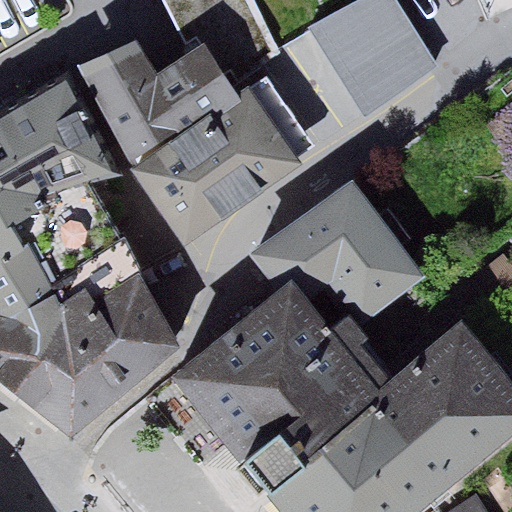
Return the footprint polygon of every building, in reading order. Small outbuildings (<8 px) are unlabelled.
[(210,46),(233,87),(279,53),(252,0),(164,0),(193,55),(210,46)] [(399,0),(372,0),(304,42),(352,120),(440,66),(399,0)] [(143,37),(90,66),(138,153),(239,98),(233,87),(210,46),(193,55),(162,72),(143,37)] [(66,84),(0,118),(0,318),(3,325),(53,297),(12,219),(110,169),(66,84)] [(252,92),(138,171),(189,244),(303,165),(252,92)] [(353,169),(238,252),(267,294),(318,257),(366,323),(431,277),(353,169)] [(125,256),(106,266),(53,297),(3,325),(0,327),(0,369),(69,427),(173,343),(125,256)] [(387,395),(296,285),(175,384),(281,511),(416,511),(511,433),(511,389),(464,331),(387,395)] [(489,511),(479,497),(457,511),(489,511)]
